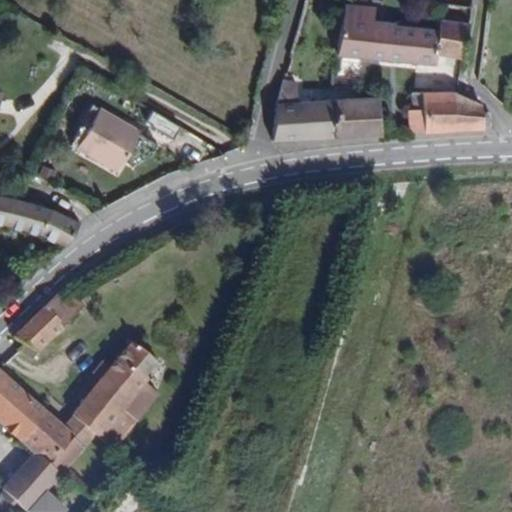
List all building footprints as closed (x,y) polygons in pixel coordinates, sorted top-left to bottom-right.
[(374,6),(342,3),(335,55),(433,65),(435,54),(461,58),(466,21),(437,18),(435,29),(388,24),(380,20),(373,19),(374,6)] [(294,83),(280,80),(273,102),(274,103),(270,142),(377,134),(375,96),(358,97),(294,100),(294,83)] [(479,101),(457,92),(451,90),(408,92),(410,109),(406,109),(407,133),(488,128),(487,112),(479,112),(479,101)] [(139,132),(99,109),(76,147),(117,171),(139,132)] [(154,109),(148,122),(175,135),(181,123),(154,109)] [(21,228),(63,244),(77,222),(57,212),(49,208),(28,201),(11,198),(0,197),(3,224),(21,228)] [(41,310),(13,337),(24,344),(16,352),(34,360),(40,354),(38,352),(61,329),(80,311),(85,306),(73,292),(64,300),(61,297),(58,294),(41,310)] [(71,415),(73,417),(95,435),(114,451),(137,422),(124,411),(160,365),(131,342),(71,415)] [(0,372),(0,424),(22,444),(45,412),(0,372)] [(45,412),(22,444),(32,452),(36,456),(59,477),(85,447),(63,428),(45,412)] [(73,417),(63,428),(85,447),(95,435),(73,417)] [(59,477),(36,456),(20,474),(43,495),(59,477)] [(4,490),(15,501),(27,511),(28,511),(43,495),(20,474),(19,473),(4,490)]
